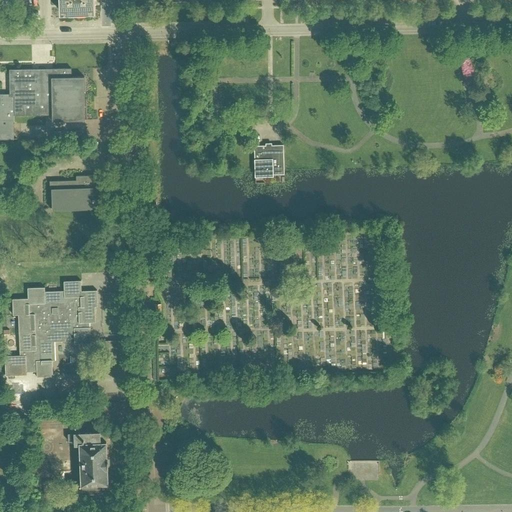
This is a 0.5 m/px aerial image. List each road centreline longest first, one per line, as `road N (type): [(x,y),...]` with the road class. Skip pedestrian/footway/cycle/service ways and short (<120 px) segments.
road 1 (unclassified): [(151,507),(131,32)]
road 2 (residential): [(511,25),(131,32)]
road 3 (residential): [(151,507),(394,511)]
road 4 (residential): [(131,32),(0,30)]
